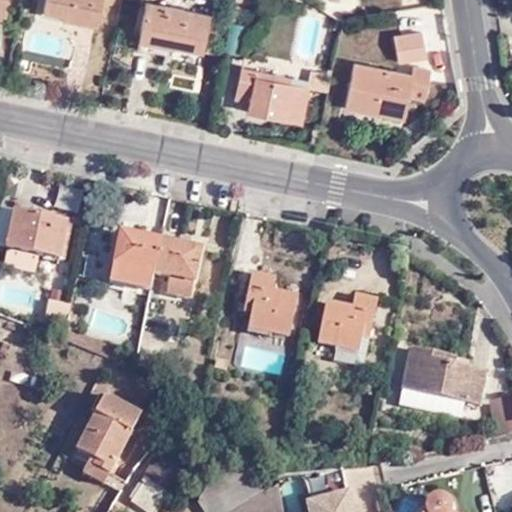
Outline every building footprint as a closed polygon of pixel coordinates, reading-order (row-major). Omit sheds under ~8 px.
[(99,24),(104,0),(48,0),(47,10),(68,14),(67,18),(99,24)] [(205,53),(214,15),(153,1),(144,41),(205,53)] [(423,102),(428,76),(417,74),(416,78),(356,68),(349,109),(407,120),(411,100),(423,102)] [(278,84),(279,80),(244,73),(238,102),(254,105),(253,116),(304,126),(311,91),(295,87),(278,84)] [(311,92),(332,96),(334,83),(314,78),(311,92)] [(54,188),(51,208),(71,211),(75,191),(54,188)] [(0,223),(0,250),(12,253),(41,259),(65,263),(72,226),(19,215),(2,212),(0,223)] [(117,284),(156,292),(159,276),(167,243),(127,235),(117,284)] [(205,250),(167,243),(159,276),(171,278),(168,295),(195,300),(205,250)] [(41,259),(12,253),(9,267),(38,273),(41,259)] [(282,299),(285,281),(262,276),(255,306),(265,308),(261,331),(293,338),(299,303),(282,299)] [(317,302),(307,343),(352,352),(357,328),(367,331),(374,302),(355,297),(352,310),(317,302)] [(243,342),(239,365),(285,374),(289,351),(243,342)] [(488,375),(455,368),(446,366),(448,359),(413,351),(404,390),(467,403),(481,406),(488,375)] [(446,366),(455,368),(457,361),(448,359),(446,366)] [(464,420),(467,403),(404,390),(401,406),(464,420)] [(497,436),(511,433),(511,398),(492,402),(497,436)] [(91,460),(88,465),(110,476),(141,418),(106,399),(77,452),(91,460)] [(160,488),(162,484),(172,472),(158,462),(147,478),(152,482),(160,488)] [(110,476),(88,465),(84,472),(106,484),(110,476)] [(202,509),(204,511),(243,511),(266,500),(249,471),(214,491),(202,509)] [(148,511),(164,491),(160,488),(152,482),(134,506),(142,511),(148,511)] [(160,511),(174,492),(162,484),(160,488),(164,491),(148,511),(160,511)] [(284,511),(280,492),(266,500),(243,511),(284,511)] [(356,511),(352,493),(310,504),(311,511),(356,511)] [(451,511),(453,508),(451,502),(448,499),(442,498),(436,499),(431,503),(427,511),(451,511)]
